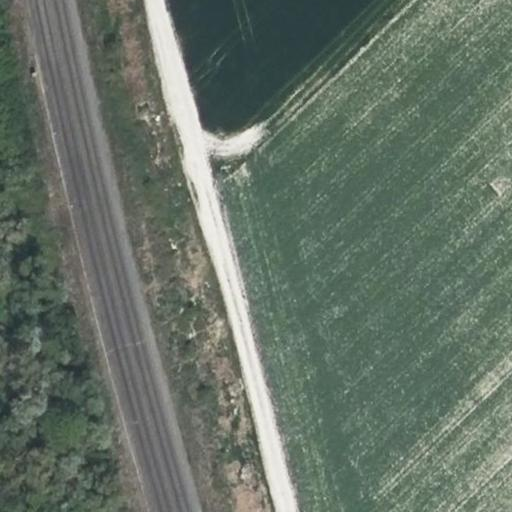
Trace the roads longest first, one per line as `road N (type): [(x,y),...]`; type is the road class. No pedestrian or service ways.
road 1 (track): [(159,0),(294,511)]
road 2 (track): [(208,177),(392,0)]
